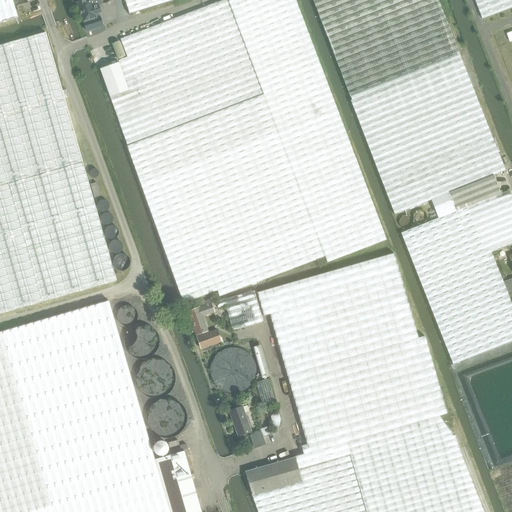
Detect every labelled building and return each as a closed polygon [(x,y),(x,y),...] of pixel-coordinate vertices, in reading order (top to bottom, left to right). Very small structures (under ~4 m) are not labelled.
[(0,0),(0,23),(17,18),(12,0),(0,0)] [(102,5),(100,0),(88,0),(77,4),(87,32),(102,27),(98,15),(100,14),(98,6),(102,5)] [(328,263),(384,241),(344,137),(345,136),(320,68),(294,0),(229,0),(227,1),(226,0),(224,0),(198,10),(120,40),(126,55),(127,58),(118,61),(118,63),(128,91),(110,98),(148,206),(183,304),(214,291),(217,298),(325,257),(328,263)] [(123,0),(129,17),(187,0),(123,0)] [(393,216),(431,201),(493,176),(505,172),(481,112),(448,26),(438,0),(312,0),(348,92),(349,98),(393,216)] [(511,0),(474,0),(481,19),(511,7),(511,0)] [(19,12),(29,10),(27,3),(17,6),(19,12)] [(46,34),(0,46),(0,311),(115,278),(82,162),(46,34)] [(118,63),(99,69),(110,98),(128,91),(118,63)] [(431,201),(438,220),(500,195),(493,176),(431,201)] [(100,196),(96,183),(90,184),(94,198),(100,196)] [(507,294),(503,282),(491,253),(511,245),(511,195),(508,192),(500,195),(438,220),(401,235),(452,366),(511,341),(511,306),(510,300),(507,294)] [(115,212),(115,211),(114,208),(113,206),(111,205),(109,204),(107,203),(105,203),(104,204),(101,205),(99,208),(98,211),(99,214),(100,217),(102,219),(105,220),(108,219),(110,219),(112,218),(114,215),(115,212)] [(122,234),(122,233),(121,231),(121,229),(119,228),(117,226),(114,225),(112,225),(110,226),(108,228),(106,230),(106,231),(105,233),(106,236),(107,239),(110,241),(113,242),(116,241),(119,239),(121,237),(122,234)] [(302,482),(252,497),(253,500),(257,511),(483,511),(468,474),(467,474),(453,436),(438,416),(446,414),(424,336),(418,338),(391,252),(363,260),(358,261),(301,278),(256,291),(263,316),(269,315),(301,425),(304,437),(307,445),(301,446),(304,455),(295,458),(302,482)] [(130,263),(129,260),(128,257),(125,255),(121,255),(118,255),(116,257),(114,260),(113,263),(114,266),(116,268),(118,270),(120,271),(122,271),(125,270),(128,268),(129,266),(130,263)] [(511,278),(503,282),(507,294),(511,291),(511,278)] [(253,291),(216,302),(217,308),(225,306),(232,331),(262,323),(253,291)] [(213,304),(211,299),(203,302),(204,306),(188,312),(196,335),(207,332),(202,317),(213,313),(210,304),(213,304)] [(169,511),(154,459),(108,301),(0,332),(0,511),(169,511)] [(131,321),(132,307),(119,306),(118,320),(131,321)] [(123,349),(141,357),(143,353),(150,356),(160,332),(134,322),(123,349)] [(216,332),(197,339),(201,349),(220,343),(216,332)] [(261,344),(253,346),(262,378),(270,376),(261,344)] [(250,369),(249,365),(248,361),(246,358),(243,354),(241,352),(237,351),(234,349),(229,349),(225,349),(221,351),(218,352),(215,355),(213,358),(211,362),(210,365),(210,369),(210,373),(211,377),(213,380),(215,383),(218,385),(222,388),(225,389),(229,389),(234,389),(237,388),(241,386),(243,384),(246,381),(248,378),(249,373),(250,369)] [(268,379),(256,383),(262,406),(274,402),(268,379)] [(251,432),(249,428),(244,413),(249,412),(247,406),(242,408),(242,407),(229,412),(238,437),(251,432)] [(263,430),(250,433),(253,447),(266,444),(263,430)] [(169,511),(201,511),(184,451),(154,459),(169,511)] [(295,458),(246,472),(252,497),(302,482),(295,458)]
